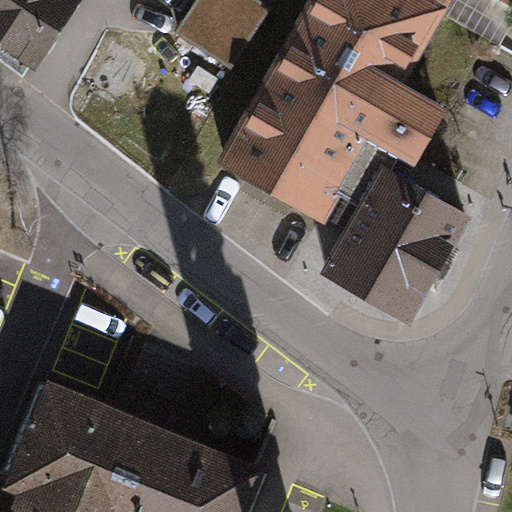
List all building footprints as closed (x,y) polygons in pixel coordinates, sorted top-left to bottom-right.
[(0,0),(0,58),(35,82),(87,2),(83,0),(0,0)] [(268,12),(248,0),(198,0),(175,37),(230,71),(268,12)] [(329,274),(409,319),(466,217),(394,176),(399,168),(415,177),(446,122),(400,96),(448,10),(429,0),(305,0),(209,170),(327,235),(332,226),(351,236),(329,274)] [(429,0),(448,10),(453,0),(429,0)] [(511,0),(453,0),(448,10),(507,40),(511,29),(511,0)] [(242,511),(264,461),(47,371),(2,480),(14,485),(2,511),(242,511)]
